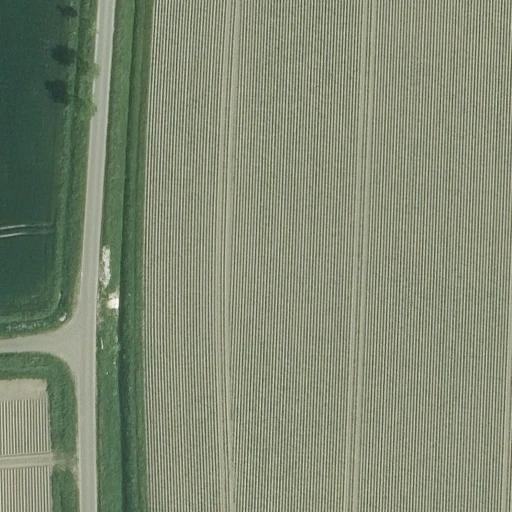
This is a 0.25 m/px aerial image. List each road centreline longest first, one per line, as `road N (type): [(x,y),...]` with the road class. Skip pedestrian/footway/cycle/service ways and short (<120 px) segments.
road 1 (unclassified): [(83,340),(104,0)]
road 2 (unclassified): [(85,511),(83,340)]
